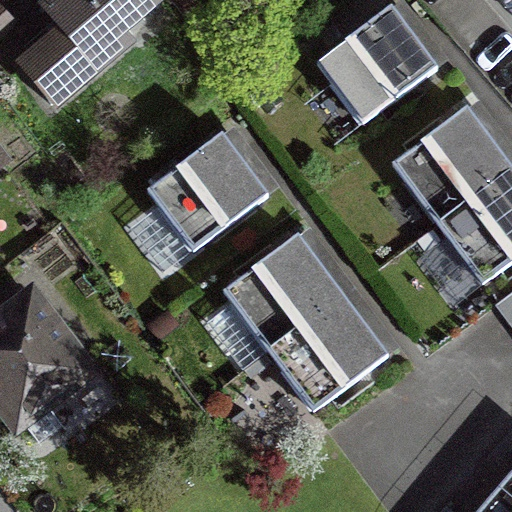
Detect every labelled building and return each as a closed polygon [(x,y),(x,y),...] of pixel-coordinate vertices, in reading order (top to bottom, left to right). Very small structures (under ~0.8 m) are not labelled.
[(58,0),(45,12),(62,32),(19,68),(48,109),(126,43),(116,31),(151,0),(58,0)] [(360,129),(434,73),(414,47),(388,12),(314,68),(360,129)] [(0,37),(11,27),(0,15),(0,37)] [(511,265),(511,177),(489,147),(464,113),(390,169),(480,289),(511,265)] [(190,256),(265,200),(242,169),(219,139),(145,196),(190,256)] [(295,240),(221,296),(311,417),(385,361),(363,332),(319,272),(295,240)] [(511,292),(492,308),(511,332),(511,292)] [(87,375),(29,299),(0,320),(0,412),(14,431),(87,375)] [(511,511),(511,472),(496,492),(478,511),(511,511)]
